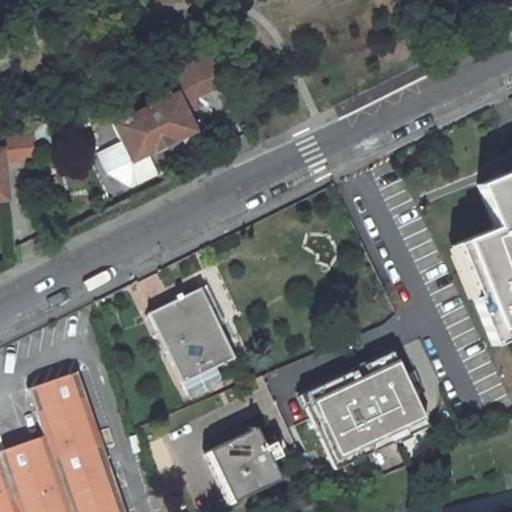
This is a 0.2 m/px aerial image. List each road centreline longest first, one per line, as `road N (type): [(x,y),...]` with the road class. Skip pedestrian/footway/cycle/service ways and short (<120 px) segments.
road 1 (unclassified): [(511,58),(0,304)]
road 2 (unknown): [(168,441),(429,315)]
